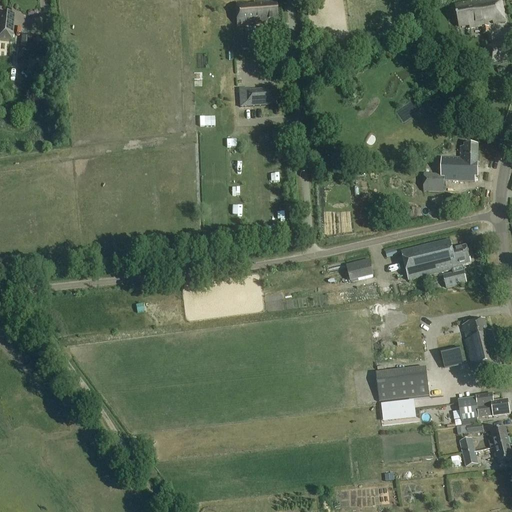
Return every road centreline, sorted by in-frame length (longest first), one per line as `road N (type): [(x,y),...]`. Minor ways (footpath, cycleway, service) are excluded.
road 1 (unclassified): [(312,257),(0,293)]
road 2 (residential): [(312,257),(289,0)]
road 3 (unclassified): [(497,215),(312,257)]
